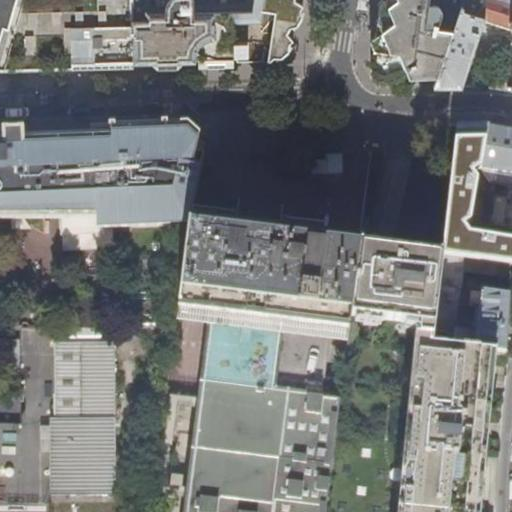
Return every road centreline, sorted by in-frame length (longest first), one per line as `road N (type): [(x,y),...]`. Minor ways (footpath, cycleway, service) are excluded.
road 1 (residential): [(0,100),(289,94),(334,83)]
road 2 (residential): [(511,106),(377,105),(334,83)]
